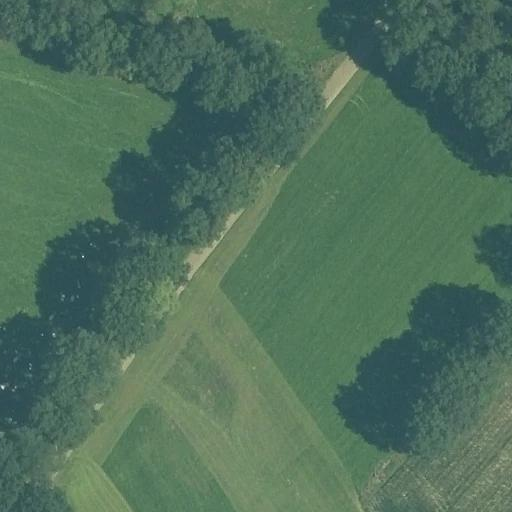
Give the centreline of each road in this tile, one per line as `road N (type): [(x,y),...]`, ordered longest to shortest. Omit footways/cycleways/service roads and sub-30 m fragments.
road 1 (unclassified): [(17,511),(141,330),(404,0)]
road 2 (track): [(311,114),(263,75),(223,57),(27,0)]
